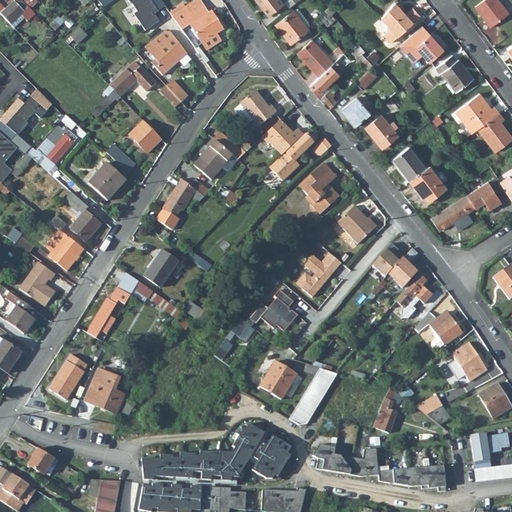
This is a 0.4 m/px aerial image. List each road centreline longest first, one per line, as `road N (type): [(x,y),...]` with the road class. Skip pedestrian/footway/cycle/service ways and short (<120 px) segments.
road 1 (residential): [(0,416),(202,107),(264,46)]
road 2 (tertiary): [(445,274),(264,46)]
road 3 (residential): [(511,488),(443,504),(307,476)]
road 4 (residential): [(511,97),(439,0)]
